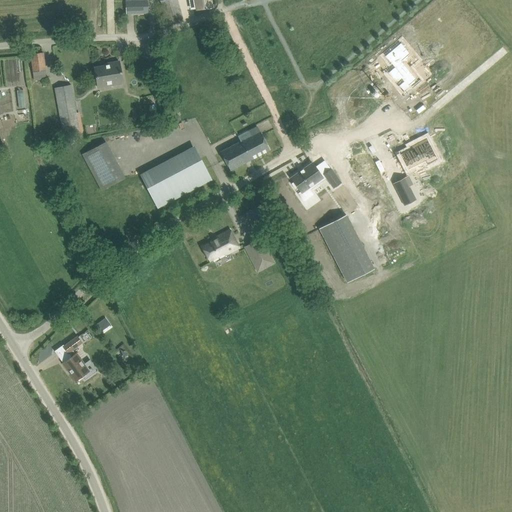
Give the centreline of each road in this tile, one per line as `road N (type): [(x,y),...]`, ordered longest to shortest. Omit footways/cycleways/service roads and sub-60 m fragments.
road 1 (unclassified): [(14,345),(53,321),(121,255),(293,153)]
road 2 (unclassified): [(103,511),(14,345)]
road 3 (track): [(293,153),(218,10)]
road 4 (unclassified): [(0,46),(138,37)]
